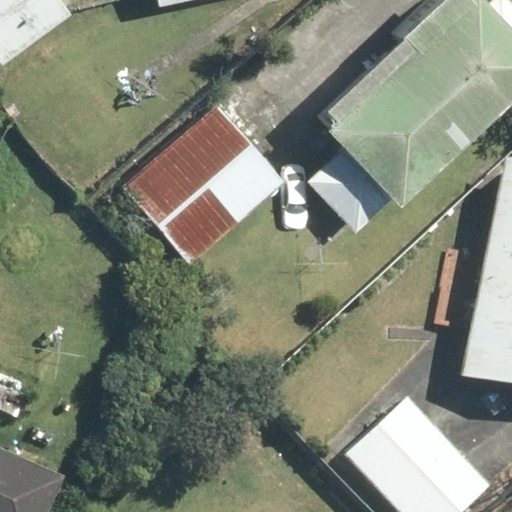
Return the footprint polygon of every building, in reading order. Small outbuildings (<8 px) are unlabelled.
[(0,0),(0,58),(69,8),(63,0),(0,0)] [(460,0),(335,118),(403,189),(511,86),(511,10),(502,0),(460,0)] [(121,182),(186,258),(280,178),(215,102),(121,182)] [(511,158),(504,157),(455,372),(511,385),(511,158)] [(399,398),(343,452),(402,511),(467,511),(490,490),(399,398)] [(46,511),(62,466),(23,453),(0,443),(0,511),(46,511)]
